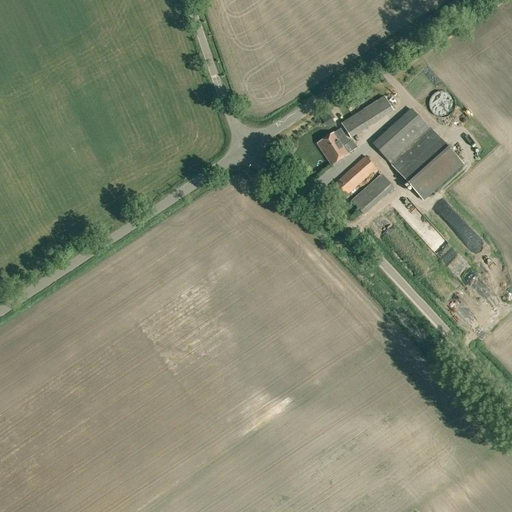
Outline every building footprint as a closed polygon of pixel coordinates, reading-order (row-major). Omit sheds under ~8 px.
[(429,105),(429,107),(429,108),(429,109),(430,110),(430,111),(431,112),(432,113),(432,114),(433,114),(434,115),(435,116),(436,116),(437,117),(438,117),(439,117),(442,118),(443,118),(444,117),(445,117),(446,117),(447,117),(448,116),(449,115),(450,115),(451,114),(452,113),(452,112),(453,111),(454,110),(454,109),(454,108),(455,107),(455,106),(455,105),(455,104),(455,102),(455,101),(454,100),(454,99),(453,98),(453,97),(452,96),(451,95),(450,95),(449,93),(448,93),(445,92),(443,91),(442,91),(440,92),(439,92),(438,92),(436,93),(435,93),(434,94),(433,95),(432,96),(431,97),(431,98),(430,99),(430,100),(429,101),(429,102),(429,103),(429,104),(429,105)] [(341,124),(350,138),(393,110),(384,96),(341,124)] [(372,144),(423,201),(463,165),(430,128),(429,130),(411,110),(372,144)] [(450,117),(443,121),(446,127),(453,123),(450,117)] [(317,144),(331,166),(349,155),(334,132),(317,144)] [(331,187),(342,199),(376,169),(366,157),(331,187)] [(352,201),(363,215),(393,188),(382,175),(352,201)] [(431,219),(419,226),(428,242),(440,235),(431,219)]
